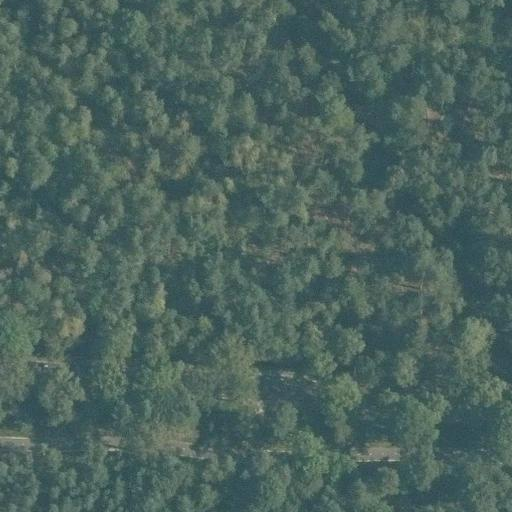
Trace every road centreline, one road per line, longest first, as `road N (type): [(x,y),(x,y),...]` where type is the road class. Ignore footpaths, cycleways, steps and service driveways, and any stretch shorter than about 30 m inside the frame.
road 1 (secondary): [(511,404),(0,374)]
road 2 (track): [(511,399),(298,56)]
road 3 (track): [(298,56),(511,50)]
road 4 (track): [(244,388),(188,511)]
